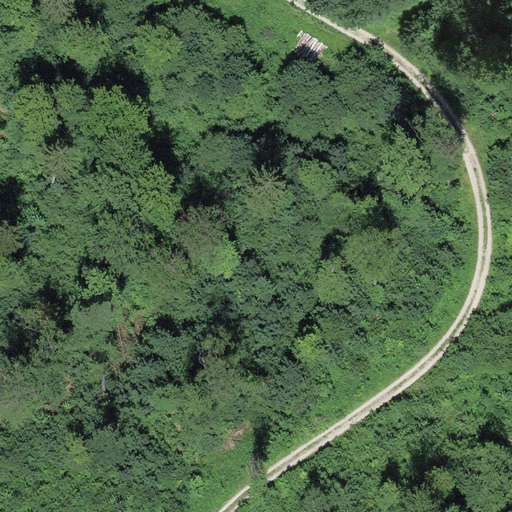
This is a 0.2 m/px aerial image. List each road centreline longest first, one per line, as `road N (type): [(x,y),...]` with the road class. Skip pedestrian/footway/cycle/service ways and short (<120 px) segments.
road 1 (track): [(370,42),(440,99),(475,150),(487,245),(469,320),(408,381),(228,511)]
road 2 (track): [(0,180),(214,143)]
